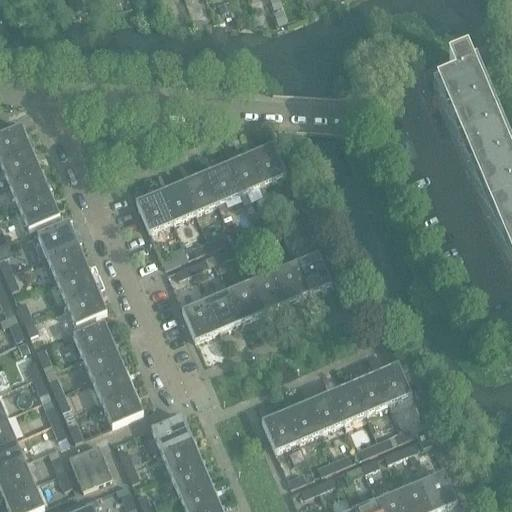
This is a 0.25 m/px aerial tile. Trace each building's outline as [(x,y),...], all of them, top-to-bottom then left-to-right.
[(277,0),(275,0),(270,2),(273,13),(281,10),(277,0)] [(145,2),(136,6),(139,15),(149,12),(145,2)] [(317,2),(307,6),(310,13),(319,9),(317,2)] [(228,6),(218,10),(220,17),(231,13),(228,6)] [(282,14),(274,17),(278,29),(287,26),(282,14)] [(511,157),(479,79),(474,81),(467,64),(449,72),(456,88),(437,96),(438,97),(433,98),(438,110),(511,284),(511,157)] [(0,139),(0,166),(31,154),(21,130),(0,139)] [(272,150),(250,159),(263,191),(285,181),(272,150)] [(31,154),(0,166),(0,168),(9,190),(40,177),(31,154)] [(250,159),(227,169),(240,200),(263,191),(250,159)] [(227,169),(204,179),(218,210),(240,200),(227,169)] [(50,199),(40,177),(9,190),(19,213),(50,199)] [(204,179),(182,188),(195,219),(218,210),(204,179)] [(182,188),(159,198),(172,229),(195,219),(182,188)] [(159,198),(136,208),(149,239),(172,229),(159,198)] [(60,222),(50,199),(19,213),(28,236),(60,222)] [(297,209),(281,215),(285,224),(300,217),(297,209)] [(266,222),(251,228),(255,236),(270,230),(266,222)] [(295,226),(279,232),(283,240),(298,234),(295,226)] [(37,240),(46,263),(78,250),(68,227),(37,240)] [(251,228),(236,235),(239,243),(255,236),(251,228)] [(279,232),(264,239),(268,247),(283,240),(279,232)] [(222,241),(207,247),(210,255),(225,249),(222,241)] [(250,245),(235,251),(238,259),(253,253),(250,245)] [(207,247),(191,254),(195,262),(210,255),(207,247)] [(78,250),(46,263),(56,286),(87,273),(78,250)] [(235,251),(219,258),(223,266),(238,259),(235,251)] [(318,258),(295,268),(309,299),(331,290),(318,258)] [(177,260),(161,267),(165,275),(180,268),(177,260)] [(0,265),(0,271),(4,281),(12,278),(6,263),(0,265)] [(205,264),(190,270),(194,278),(209,272),(205,264)] [(295,268),(273,277),(286,309),(309,299),(295,268)] [(190,270),(175,277),(178,285),(194,278),(190,270)] [(87,273),(56,286),(66,309),(97,295),(87,273)] [(273,277),(250,287),(263,318),(286,309),(273,277)] [(12,278),(4,281),(11,297),(19,293),(12,278)] [(250,287),(227,297),(241,328),(263,318),(250,287)] [(97,295),(66,309),(75,332),(107,318),(97,295)] [(5,297),(0,298),(0,308),(3,316),(11,312),(5,297)] [(227,297),(205,306),(218,338),(241,328),(227,297)] [(205,306),(182,316),(195,347),(218,338),(205,306)] [(25,307),(17,311),(23,326),(31,323),(25,307)] [(38,338),(31,323),(23,326),(30,341),(38,338)] [(17,327),(9,330),(16,346),(24,342),(17,327)] [(73,341),(83,364),(114,350),(104,327),(73,341)] [(26,346),(18,350),(22,360),(30,357),(26,346)] [(114,350),(83,364),(92,387),(124,373),(114,350)] [(44,353),(36,357),(43,372),(51,369),(44,353)] [(26,370),(32,386),(41,382),(34,367),(26,370)] [(398,369),(375,379),(388,410),(411,401),(398,369)] [(133,396),(124,373),(92,387),(102,409),(133,396)] [(375,379),(352,388),(366,420),(388,410),(375,379)] [(41,382),(32,386),(39,401),(47,397),(41,382)] [(49,387),(55,402),(64,399),(57,383),(49,387)] [(352,388),(330,398),(343,429),(366,420),(352,388)] [(133,396),(102,409),(112,432),(143,419),(133,396)] [(330,398),(307,407),(320,439),(343,429),(330,398)] [(64,399),(55,402),(62,417),(70,414),(64,399)] [(307,407),(284,417),(298,448),(320,439),(307,407)] [(45,415),(51,430),(60,427),(53,411),(45,415)] [(284,417),(261,427),(275,458),(298,448),(284,417)] [(151,435),(160,457),(192,444),(182,421),(151,435)] [(0,425),(0,452),(16,446),(6,423),(0,425)] [(60,427),(51,430),(58,445),(66,442),(60,427)] [(83,444),(76,429),(68,432),(75,448),(83,444)] [(409,434),(393,441),(397,449),(412,442),(409,434)] [(425,434),(416,438),(422,454),(432,450),(425,434)] [(389,442),(374,449),(377,457),(393,450),(389,442)] [(192,444),(160,457),(170,480),(201,467),(192,444)] [(0,452),(0,478),(25,468),(16,446),(0,452)] [(374,449),(359,455),(362,463),(377,457),(374,449)] [(415,449),(400,455),(403,463),(418,457),(415,449)] [(98,451),(69,463),(83,497),(112,485),(98,451)] [(119,458),(125,473),(133,470),(127,455),(119,458)] [(400,455),(384,461),(388,469),(403,463),(400,455)] [(348,460),(332,466),(336,475),(351,468),(348,460)] [(51,465),(58,480),(66,477),(59,461),(51,465)] [(376,465),(361,471),(364,479),(379,473),(376,465)] [(332,466),(317,473),(321,481),(336,475),(332,466)] [(170,480),(180,503),(211,489),(201,467),(170,480)] [(0,478),(0,496),(3,504),(35,491),(25,468),(0,478)] [(133,470),(125,473),(131,489),(139,485),(133,470)] [(361,471),(345,477),(349,486),(364,479),(361,471)] [(72,492),(66,477),(58,480),(64,496),(72,492)] [(444,477),(421,487),(431,511),(449,511),(457,509),(444,477)] [(302,479),(287,486),(290,494),(306,487),(302,479)] [(331,483),(316,490),(319,498),(335,491),(331,483)] [(431,511),(421,487),(398,497),(404,511),(431,511)] [(180,503),(183,511),(220,511),(211,489),(180,503)] [(316,490),(300,496),(304,504),(319,498),(316,490)] [(43,511),(35,491),(3,504),(6,511),(43,511)] [(135,511),(129,497),(121,501),(125,511),(135,511)] [(404,511),(398,497),(376,506),(378,511),(404,511)] [(137,503),(141,511),(150,511),(146,499),(137,503)]
